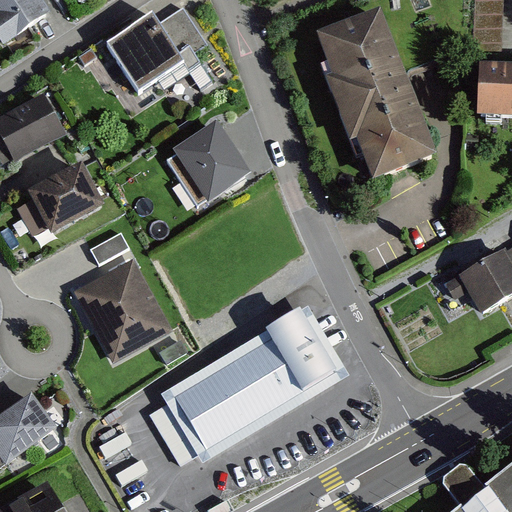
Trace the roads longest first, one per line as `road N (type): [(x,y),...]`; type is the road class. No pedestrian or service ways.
road 1 (residential): [(351,310),(235,27)]
road 2 (residential): [(351,310),(511,223)]
road 3 (residential): [(137,0),(0,90)]
road 4 (residential): [(23,315),(57,319),(65,335),(61,354),(34,367),(21,361),(11,350),(14,323)]
road 5 (residential): [(423,441),(351,310)]
road 6 (secondary): [(297,511),(423,441)]
